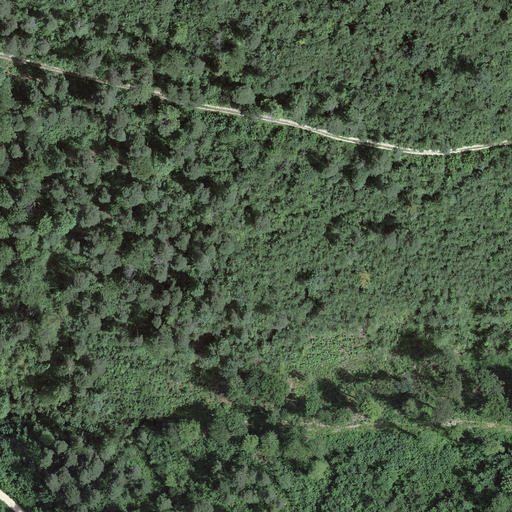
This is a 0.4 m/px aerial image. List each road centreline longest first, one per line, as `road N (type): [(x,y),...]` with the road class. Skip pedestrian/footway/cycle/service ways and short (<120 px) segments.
road 1 (track): [(0,54),(150,96),(423,154),(511,145)]
road 2 (track): [(511,430),(259,419)]
